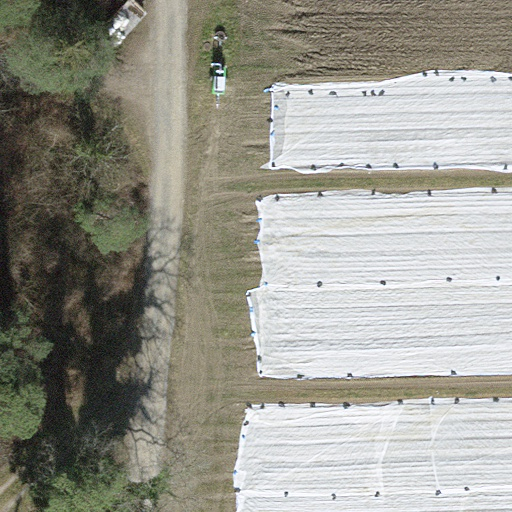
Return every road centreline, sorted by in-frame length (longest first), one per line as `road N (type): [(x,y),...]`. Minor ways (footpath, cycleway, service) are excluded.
road 1 (track): [(170,0),(174,72),(135,511)]
road 2 (track): [(149,376),(0,498)]
road 3 (track): [(174,72),(0,73)]
